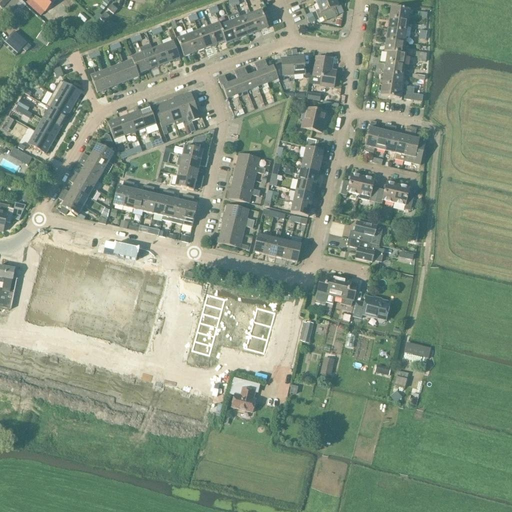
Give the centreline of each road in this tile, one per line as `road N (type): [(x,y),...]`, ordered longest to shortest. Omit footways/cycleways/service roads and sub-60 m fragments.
road 1 (residential): [(35,221),(98,110),(201,72)]
road 2 (residential): [(194,256),(225,127),(201,72)]
road 3 (residential): [(35,221),(194,256)]
road 4 (residential): [(164,375),(10,336)]
